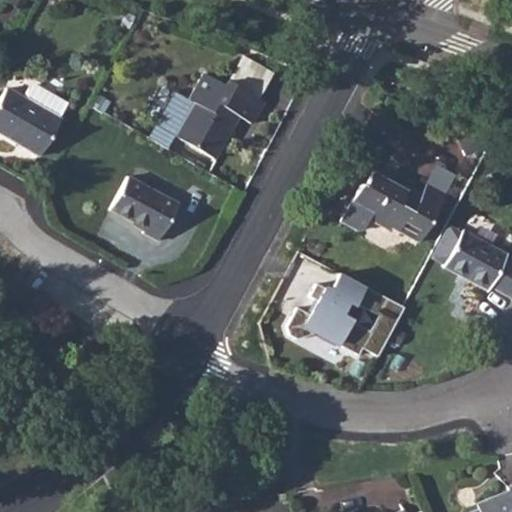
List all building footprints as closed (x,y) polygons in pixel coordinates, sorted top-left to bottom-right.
[(171,88),(141,137),(164,151),(175,133),(209,154),(234,114),(248,122),(260,102),(204,68),(186,97),(171,88)] [(3,88),(0,92),(0,134),(35,155),(57,119),(55,119),(64,103),(33,86),(28,87),(21,98),(3,88)] [(441,193),(422,183),(416,195),(370,169),(360,186),(358,185),(348,203),(338,221),(355,231),(360,230),(366,220),(386,230),(388,228),(415,243),(441,193)] [(124,176),(107,208),(142,227),(140,232),(154,240),(174,204),(124,176)] [(458,232),(440,267),(484,290),(486,286),(510,298),(511,293),(511,265),(501,259),(503,255),(458,232)] [(311,331),(353,354),(356,347),(373,356),(400,305),(335,270),(326,288),(309,280),(301,295),(309,299),(303,310),(292,304),(281,323),(284,334),(291,337),(311,331)] [(475,508),(465,511),(511,511),(511,483),(503,487),(505,490),(473,501),(475,508)]
